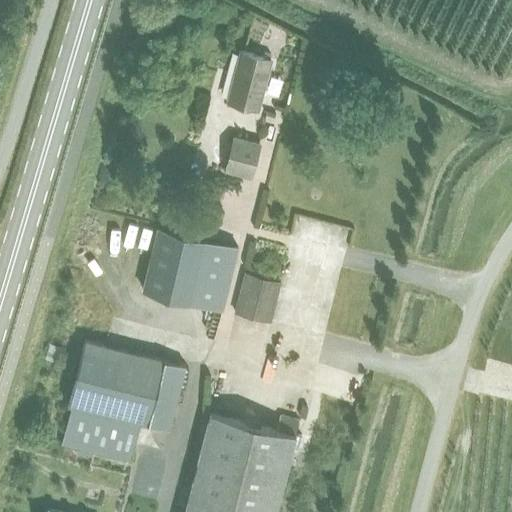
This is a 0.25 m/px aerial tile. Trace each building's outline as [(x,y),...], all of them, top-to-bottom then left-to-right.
[(257,110),(271,60),(240,52),(227,101),(257,110)] [(250,176),(258,143),(233,136),(224,169),(250,176)] [(141,288),(221,308),(236,246),(199,237),(156,227),(141,288)] [(270,320),(280,281),(243,272),(233,311),(270,320)] [(167,429),(184,365),(83,339),(67,403),(72,404),(62,443),(130,460),(140,422),(167,429)] [(300,404),(298,416),(304,417),(307,405),(300,404)] [(294,433),(298,418),(279,413),(275,428),(209,411),(183,511),(275,511),(295,433),(294,433)]
